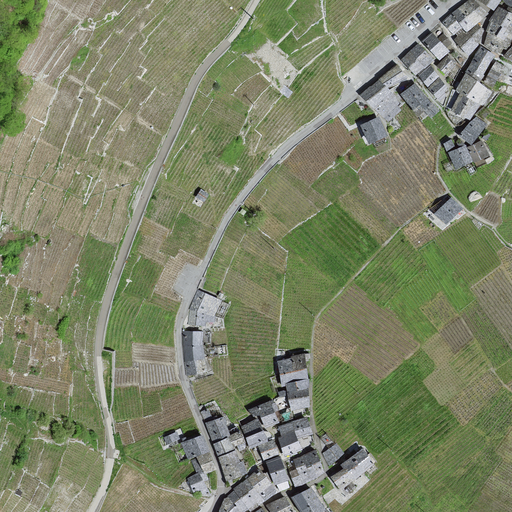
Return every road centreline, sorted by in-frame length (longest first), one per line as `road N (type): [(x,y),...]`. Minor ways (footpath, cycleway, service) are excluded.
road 1 (unclassified): [(460,0),(277,155),(221,229),(178,329),(184,382),(220,473),(212,511)]
road 2 (unclassified): [(256,0),(190,89),(111,285),(98,341),(110,454),(92,511)]
